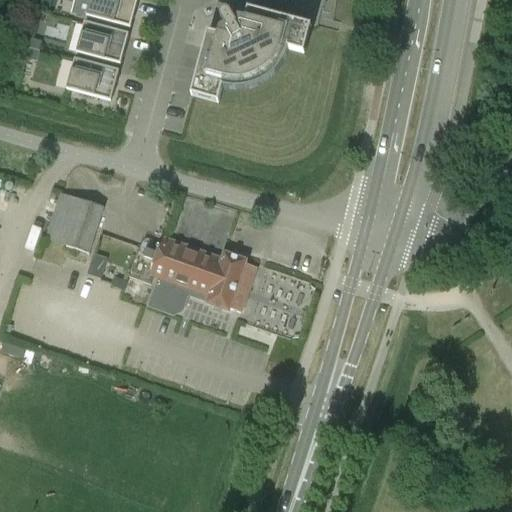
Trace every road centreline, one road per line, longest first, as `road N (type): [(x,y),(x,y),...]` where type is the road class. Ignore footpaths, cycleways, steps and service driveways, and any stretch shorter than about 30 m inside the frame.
road 1 (secondary): [(395,230),(448,0)]
road 2 (unclassified): [(366,222),(139,171)]
road 3 (secondary): [(412,0),(366,222)]
road 4 (secondary): [(326,405),(351,364),(395,230)]
road 5 (secondary): [(366,222),(330,356),(326,405)]
road 6 (residential): [(139,171),(187,0)]
road 7 (unclassified): [(511,174),(471,243),(395,230)]
road 8 (unclassified): [(139,171),(0,134)]
